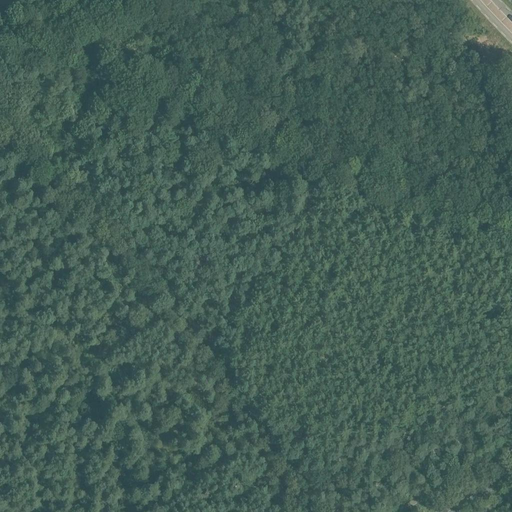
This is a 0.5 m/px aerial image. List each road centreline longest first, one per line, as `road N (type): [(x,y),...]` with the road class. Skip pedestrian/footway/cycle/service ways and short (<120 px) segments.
road 1 (track): [(511,233),(0,34)]
road 2 (track): [(0,117),(306,511)]
